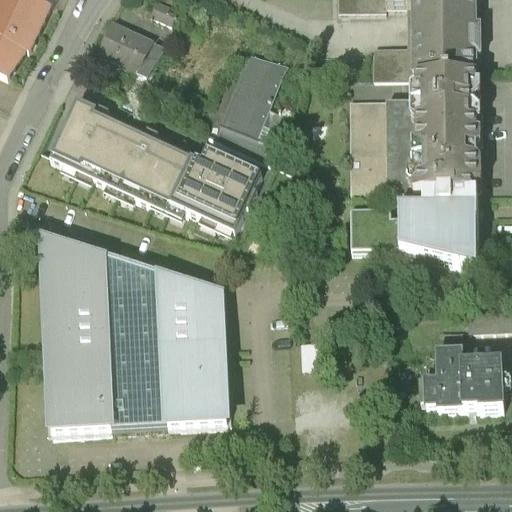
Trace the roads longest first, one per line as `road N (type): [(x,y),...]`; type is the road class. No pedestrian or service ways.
road 1 (residential): [(118,0),(99,23),(0,228)]
road 2 (residential): [(5,511),(9,311),(0,299)]
